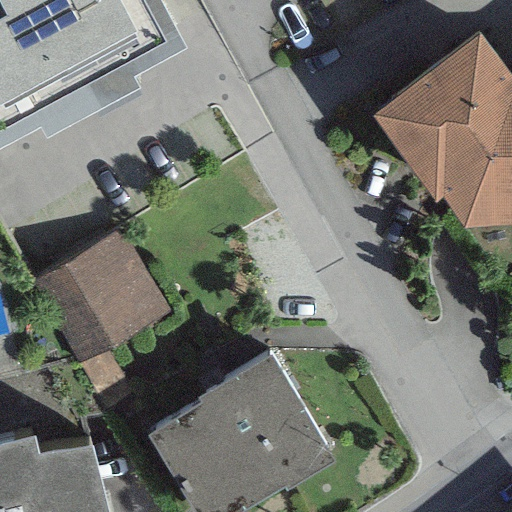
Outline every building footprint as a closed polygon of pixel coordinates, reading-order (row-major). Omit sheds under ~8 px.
[(0,0),(0,129),(40,108),(45,118),(138,66),(133,56),(187,27),(172,0),(0,0)] [(511,57),(480,11),(372,95),(434,178),(441,172),(463,201),(511,199),(511,57)] [(124,243),(53,286),(95,355),(166,312),(124,243)] [(280,350),(158,432),(212,511),(243,511),(344,445),(280,350)] [(32,413),(0,421),(0,511),(90,511),(90,509),(107,505),(90,421),(38,436),(32,413)]
